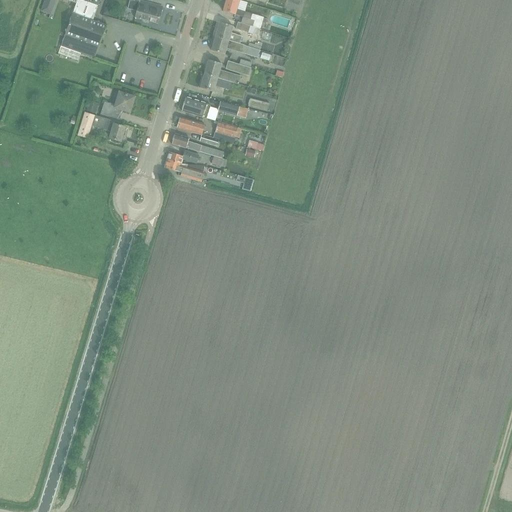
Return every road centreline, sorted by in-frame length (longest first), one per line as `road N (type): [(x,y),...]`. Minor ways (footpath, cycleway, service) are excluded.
road 1 (tertiary): [(44,511),(132,215)]
road 2 (tertiary): [(142,184),(199,0)]
